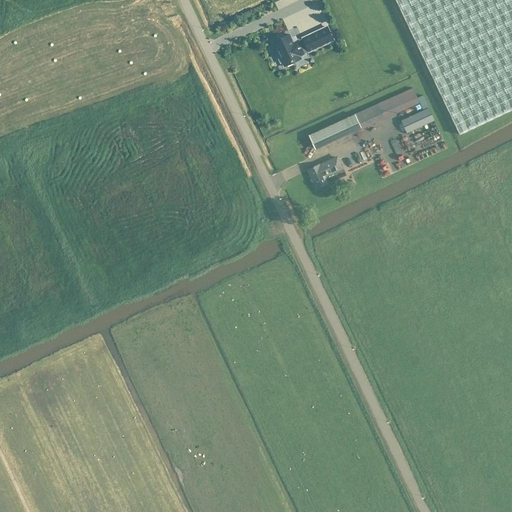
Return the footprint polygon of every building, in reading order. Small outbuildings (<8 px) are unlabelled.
[(511,0),(397,0),(460,131),(511,105),(511,0)] [(300,40),(306,53),(333,40),(326,27),(300,40)] [(306,53),(300,40),(292,43),(288,35),(273,42),(278,54),(276,55),(280,63),(282,62),(284,67),(300,59),(299,56),(306,53)] [(435,116),(429,103),(401,116),(407,129),(435,116)] [(309,131),(315,143),(315,145),(361,124),(355,110),(344,115),(309,131)] [(349,146),(352,153),(358,150),(355,143),(349,146)] [(335,153),(320,160),(307,166),(316,185),(329,179),(326,173),(341,166),(335,153)]
